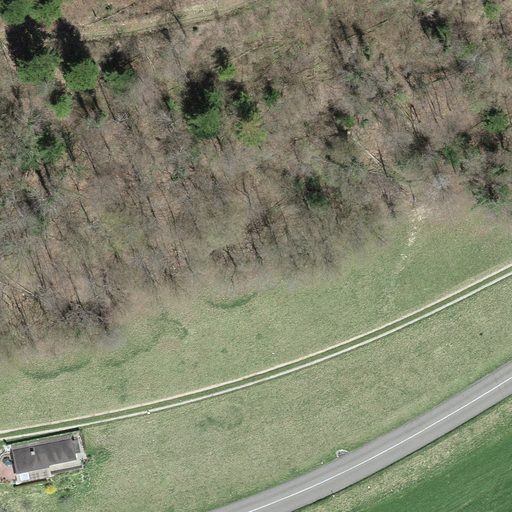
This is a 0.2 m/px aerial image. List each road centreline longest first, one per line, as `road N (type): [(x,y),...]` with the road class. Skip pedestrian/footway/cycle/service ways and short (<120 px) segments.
road 1 (track): [(511,275),(282,372),(0,435)]
road 2 (secondary): [(248,511),(373,457),(511,377)]
road 3 (track): [(0,44),(268,0)]
